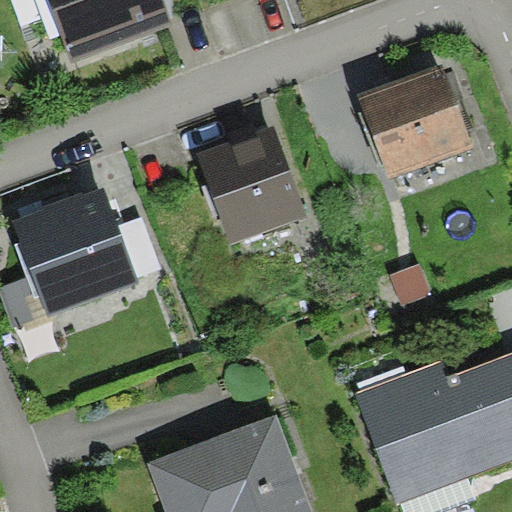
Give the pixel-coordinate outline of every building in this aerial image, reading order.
[(151,18),(143,0),(33,0),(54,54),(151,18)] [(456,143),(431,79),(357,108),(381,172),(456,143)] [(287,204),(266,140),(192,165),(213,228),(287,204)] [(105,237),(93,204),(13,232),(40,307),(147,269),(133,228),(105,237)] [(511,369),(364,431),(395,506),(511,458),(511,369)] [(292,511),(263,434),(147,478),(159,511),(292,511)]
